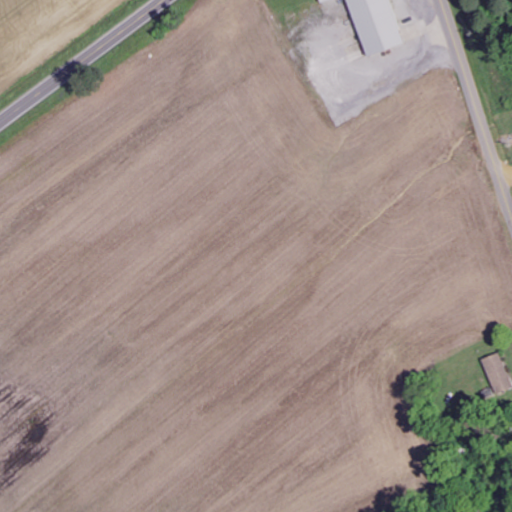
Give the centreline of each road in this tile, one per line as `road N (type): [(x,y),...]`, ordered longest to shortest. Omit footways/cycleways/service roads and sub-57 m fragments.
road 1 (tertiary): [(511,214),(439,0)]
road 2 (secondary): [(0,122),(163,0)]
